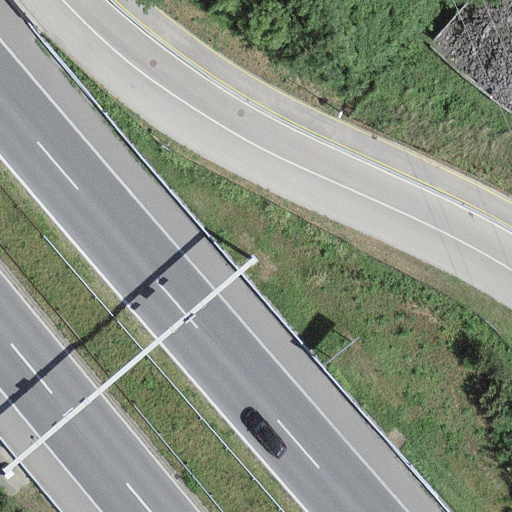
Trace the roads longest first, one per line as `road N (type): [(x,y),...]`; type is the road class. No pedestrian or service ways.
road 1 (motorway): [(356,511),(0,104)]
road 2 (unclassified): [(60,0),(126,62),(195,108),(511,271)]
road 3 (motorway): [(0,333),(148,511)]
